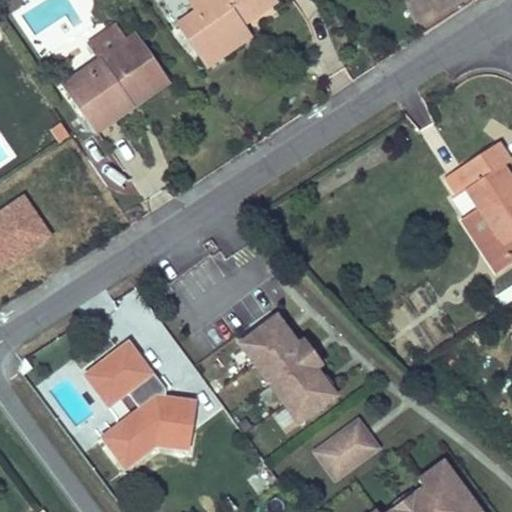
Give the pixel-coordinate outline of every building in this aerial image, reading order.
[(179,26),(201,59),(233,37),(230,32),(238,27),(272,3),(270,0),(192,0),(189,2),(197,14),(179,26)] [(233,37),(201,59),(207,67),(247,40),(238,27),(230,32),(233,37)] [(149,80),(125,46),(112,28),(87,45),(99,63),(64,88),(96,133),(130,110),(123,100),(149,80)] [(135,39),(125,46),(149,80),(123,100),(130,110),(166,84),(135,39)] [(444,181),(456,199),(466,192),(478,211),(492,232),(475,244),(496,275),(511,264),(511,183),(502,169),(509,164),(498,146),(461,169),(444,181)] [(0,277),(54,241),(25,198),(0,214),(0,277)] [(478,211),(461,222),(475,244),(492,232),(478,211)] [(511,285),(495,297),(502,307),(511,300),(511,285)] [(297,345),(276,317),(238,345),(298,425),(335,397),(315,370),(309,362),(297,345)] [(320,366),(302,341),(297,345),(309,362),(315,370),(320,366)] [(124,471),(155,448),(188,452),(195,403),(163,399),(156,398),(143,382),(152,376),(127,343),(95,367),(119,399),(127,393),(140,410),(132,415),(129,437),(109,451),(124,471)] [(95,367),(83,376),(107,408),(120,425),(100,439),(109,451),(129,437),(132,415),(119,399),(95,367)] [(152,376),(143,382),(156,398),(163,399),(164,392),(152,376)] [(377,449),(357,421),(349,427),(369,455),(377,449)] [(334,480),(369,455),(349,427),(314,452),(334,480)] [(478,511),(442,463),(417,481),(422,488),(401,503),(389,511),(376,511),(375,511),(478,511)]
